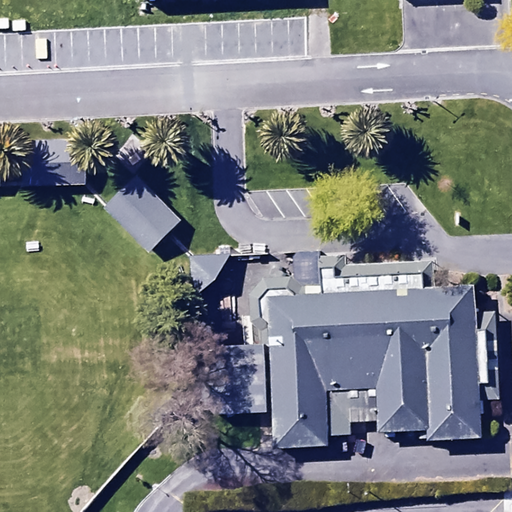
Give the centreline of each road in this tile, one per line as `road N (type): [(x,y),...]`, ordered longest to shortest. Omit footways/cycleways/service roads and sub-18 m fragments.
road 1 (unclassified): [(511,66),(0,94)]
road 2 (unclassified): [(160,511),(177,489),(202,479),(511,459)]
